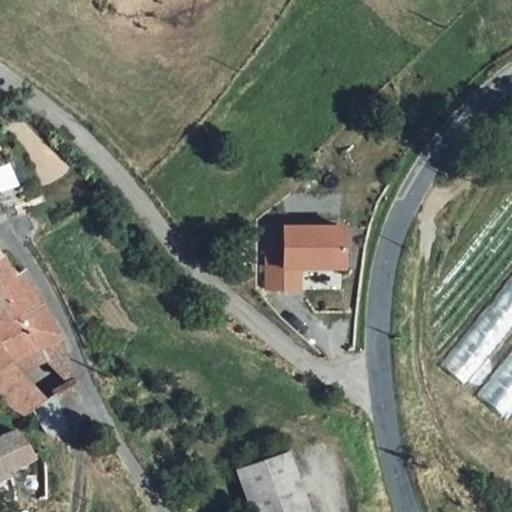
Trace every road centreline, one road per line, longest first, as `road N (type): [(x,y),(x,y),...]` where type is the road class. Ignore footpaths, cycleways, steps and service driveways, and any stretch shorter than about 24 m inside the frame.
road 1 (residential): [(391,395),(323,377),(272,345),(58,121),(0,83)]
road 2 (tertiary): [(391,395),(391,282),(418,204),(464,137),(511,93)]
road 3 (residential): [(86,385),(58,310),(0,220)]
road 4 (residential): [(162,511),(86,385)]
road 5 (residential): [(76,511),(86,385)]
